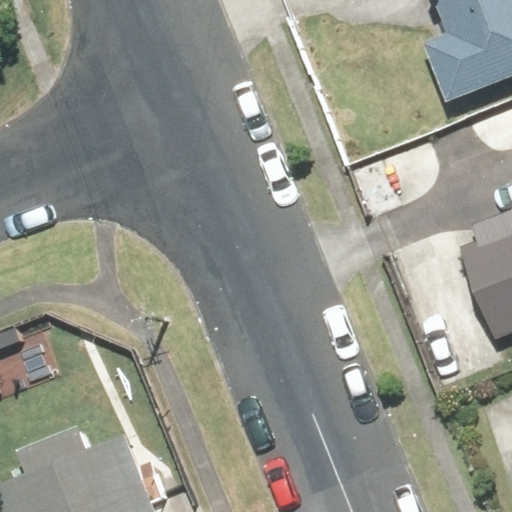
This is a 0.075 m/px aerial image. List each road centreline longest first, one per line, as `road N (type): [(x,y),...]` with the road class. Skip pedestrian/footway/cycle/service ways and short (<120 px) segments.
road 1 (residential): [(337,511),(182,125)]
road 2 (residential): [(0,198),(182,125)]
road 3 (residential): [(182,125),(131,0)]
